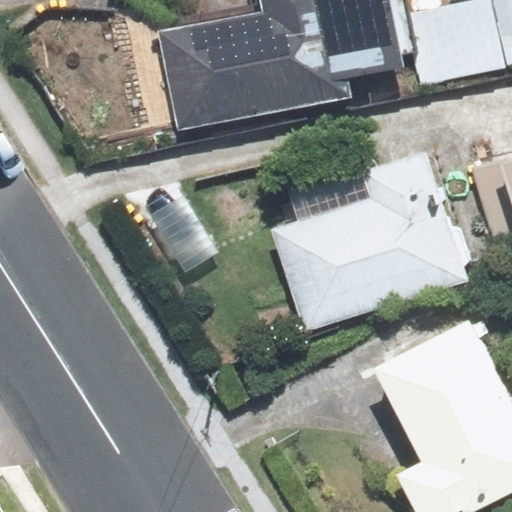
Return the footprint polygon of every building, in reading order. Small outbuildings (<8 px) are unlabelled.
[(422,52),(411,0),(282,0),(284,7),(178,29),(196,120),(361,87),(357,65),(422,52)] [(511,0),(475,0),(427,10),(441,74),(511,59),(511,0)] [(481,275),(443,151),(386,168),(395,197),(290,229),(320,324),(481,275)] [(511,157),(485,164),(506,246),(511,244),(511,157)] [(446,511),(511,480),(511,353),(494,316),(399,361),(444,454),(420,465),(442,511),(446,511)]
